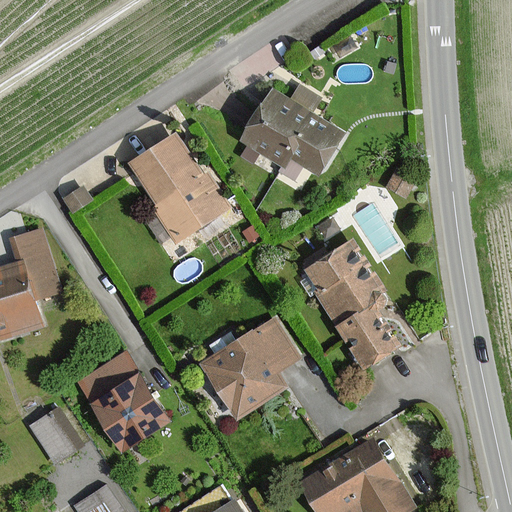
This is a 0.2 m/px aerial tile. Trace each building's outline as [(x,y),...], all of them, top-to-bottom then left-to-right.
[(345,132),(272,88),(241,139),(285,166),(292,156),(320,173),(345,132)] [(203,176),(176,135),(132,163),(159,204),(154,207),(177,244),(232,208),(209,172),(203,176)] [(417,180),(397,168),(386,187),(406,199),(417,180)] [(94,200),(84,185),(64,198),(73,213),(94,200)] [(347,227),(338,213),(322,223),(331,237),(347,227)] [(44,228),(12,238),(19,261),(0,267),(0,339),(44,324),(37,301),(64,293),(44,228)] [(351,349),(365,370),(403,346),(380,311),(386,307),(388,299),(384,294),(388,291),(354,238),(305,270),(309,276),(318,289),(314,291),(316,294),(347,342),(351,339),(355,346),(351,349)] [(318,289),(309,276),(300,282),(310,298),(316,294),(314,291),(318,289)] [(202,364),(238,420),(290,387),(281,373),(303,359),(276,317),(202,364)] [(126,353),(79,382),(93,404),(123,452),(170,423),(140,374),(126,353)] [(85,446),(60,407),(30,426),(55,465),(85,446)] [(338,511),(345,508),(347,511),(409,511),(415,509),(404,490),(374,439),(359,448),(353,451),(301,482),(318,511),(338,511)] [(73,506),(77,511),(127,511),(126,509),(124,510),(107,484),(73,506)] [(238,511),(233,503),(218,511),(238,511)]
